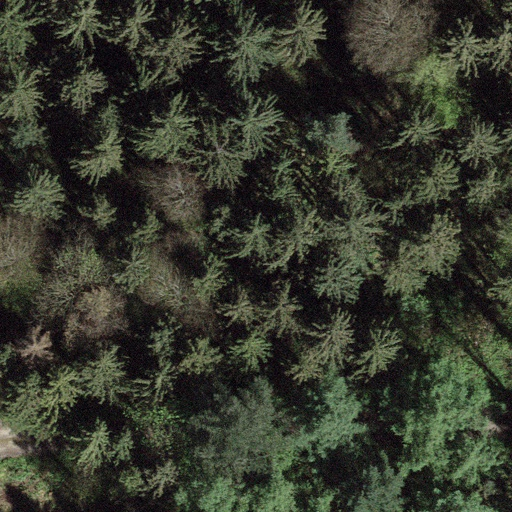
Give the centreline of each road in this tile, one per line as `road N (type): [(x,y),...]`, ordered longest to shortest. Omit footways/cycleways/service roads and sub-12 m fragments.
road 1 (track): [(511,446),(0,458)]
road 2 (track): [(159,453),(184,402),(146,362),(192,295)]
